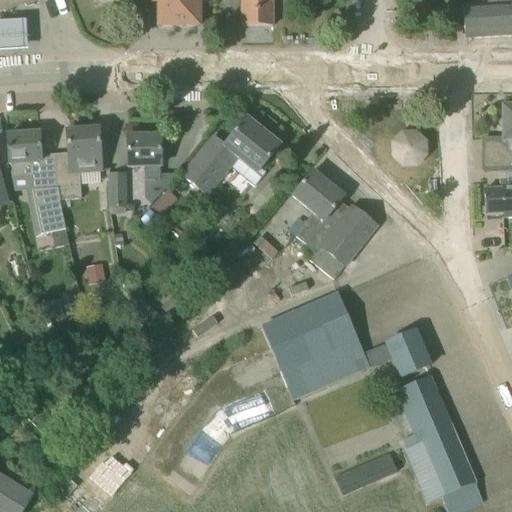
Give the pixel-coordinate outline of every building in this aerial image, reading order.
[(0,0),(0,11),(39,0),(38,0),(0,0)] [(149,0),(150,5),(158,5),(158,27),(198,28),(197,0),(149,0)] [(240,0),(241,28),(272,28),(272,0),(240,0)] [(425,10),(425,0),(410,0),(410,8),(425,10)] [(511,0),(485,0),(486,5),(462,7),(464,40),(511,36),(511,0)] [(0,50),(24,50),(23,21),(0,21),(0,50)] [(511,170),(511,108),(502,108),(503,140),(482,140),(483,171),(511,170)] [(180,177),(207,199),(230,170),(254,188),(265,174),(260,170),(279,147),(246,120),(224,147),(212,137),(180,177)] [(420,129),(387,134),(392,168),(425,164),(420,129)] [(67,155),(54,156),(57,191),(59,202),(80,200),(79,176),(101,174),(97,130),(66,133),(67,155)] [(57,191),(54,156),(40,157),(38,134),(6,137),(8,168),(10,168),(11,180),(14,194),(25,193),(34,237),(51,234),(54,250),(68,247),(59,202),(57,191)] [(127,138),(127,158),(127,171),(143,171),(144,182),(150,182),(150,198),(154,202),(160,197),(159,170),(160,170),(159,138),(127,138)] [(5,205),(12,203),(0,163),(0,162),(0,207),(6,206),(5,205)] [(311,216),(294,237),(315,254),(308,262),(333,282),(363,244),(375,228),(351,209),(349,211),(339,204),(343,198),(311,173),(290,199),(311,216)] [(107,175),(108,210),(126,210),(125,175),(107,175)] [(511,185),(500,186),(500,190),(483,191),(485,217),(501,216),(501,220),(511,219),(511,185)] [(151,208),(161,218),(176,201),(166,192),(151,208)] [(186,272),(201,279),(207,265),(193,258),(186,272)] [(160,309),(172,320),(187,303),(175,292),(160,309)] [(62,299),(67,318),(78,315),(73,296),(62,299)] [(318,304),(260,329),(269,349),(292,403),(390,361),(398,380),(429,368),(414,333),(385,345),(386,345),(361,356),(336,297),(318,304)] [(125,318),(144,335),(160,317),(141,300),(125,318)] [(14,343),(23,358),(46,345),(44,342),(48,340),(41,329),(14,343)] [(394,393),(416,446),(405,450),(427,505),(440,499),(445,511),(462,511),(482,504),(429,379),(394,393)] [(333,478),(342,499),(397,475),(388,454),(333,478)] [(0,511),(23,511),(33,497),(0,476),(0,511)]
